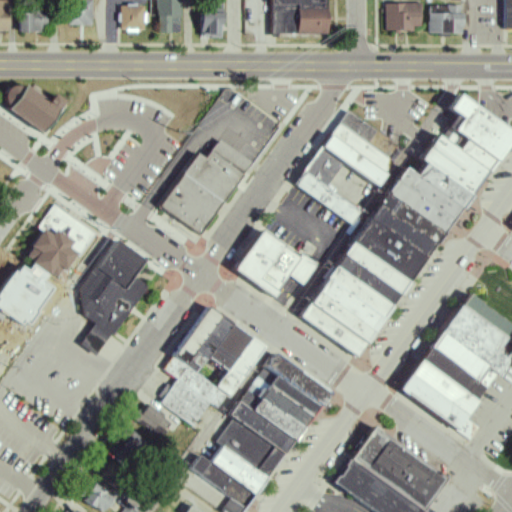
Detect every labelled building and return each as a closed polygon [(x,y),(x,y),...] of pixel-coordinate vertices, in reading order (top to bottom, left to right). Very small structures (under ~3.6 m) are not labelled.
[(90,26),(91,1),(77,0),(67,0),(67,25),(90,26)] [(156,0),(156,33),(179,33),(179,0),(156,0)] [(220,0),(212,0),(200,0),(201,37),(222,36),(220,0)] [(325,34),(325,8),(308,8),(307,0),(269,0),(269,34),(325,34)] [(497,0),(511,0),(511,28),(498,28),(497,0)] [(418,3),(383,4),(384,30),(419,29),(418,3)] [(119,29),(143,30),(143,6),(120,6),(119,29)] [(427,33),(460,34),(461,7),(428,6),(427,33)] [(17,32),(45,32),(45,11),(17,11),(17,32)] [(8,82),(0,93),(0,113),(12,121),(36,136),(60,101),(41,89),(34,99),(8,82)] [(292,314),(361,366),(454,232),(511,149),(511,125),(482,106),(456,88),(442,108),(453,117),(442,132),(433,127),(406,162),(402,162),(393,174),(357,225),(292,314)] [(295,180),(322,141),(347,113),(372,132),(364,143),(386,158),(368,185),(347,169),(335,186),(358,205),(349,221),(295,180)] [(152,217),(198,150),(203,153),(217,138),(256,161),(194,249),(152,217)] [(42,200),(91,234),(61,276),(44,264),(36,275),(7,252),(42,200)] [(226,272),(269,302),(287,277),(303,287),(317,264),(302,251),(285,242),(262,223),(226,272)] [(110,234),(145,259),(129,279),(146,289),(95,355),(75,338),(87,321),(63,303),(110,234)] [(454,296),(388,390),(443,434),(445,430),(457,438),(471,418),(456,407),(507,337),(454,296)] [(260,341),(213,406),(204,400),(188,424),(154,402),(170,377),(157,367),(204,300),(260,341)] [(267,345),(334,393),(246,511),(220,511),(217,510),(227,497),(183,465),(192,452),(200,459),(226,422),(218,414),(267,345)] [(170,422),(144,403),(133,417),(159,436),(170,422)] [(321,484),(361,511),(425,511),(426,511),(419,505),(447,467),(372,413),(367,421),(321,484)] [(102,511),(104,511),(113,495),(91,484),(82,502),(102,511)] [(175,511),(181,503),(193,511),(175,511)]
